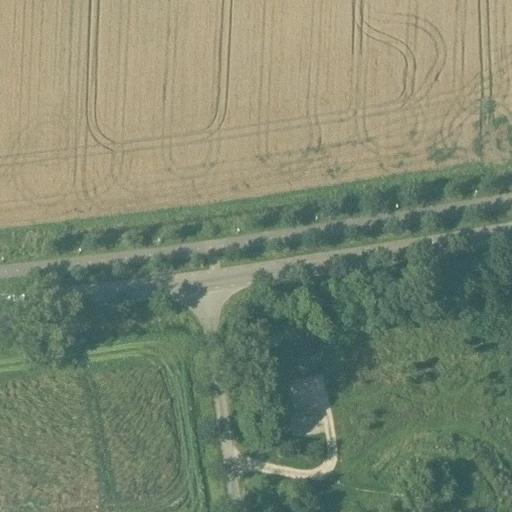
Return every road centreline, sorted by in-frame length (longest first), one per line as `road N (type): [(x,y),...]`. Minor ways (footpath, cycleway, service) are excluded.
road 1 (tertiary): [(511,234),(204,282)]
road 2 (unclassified): [(234,511),(204,282)]
road 3 (tertiary): [(204,282),(0,307)]
